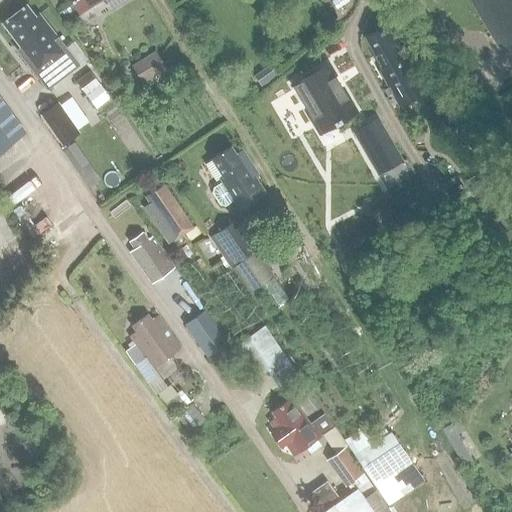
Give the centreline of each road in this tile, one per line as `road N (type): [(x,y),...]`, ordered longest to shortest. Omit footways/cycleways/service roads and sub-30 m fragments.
road 1 (unknown): [(158,0),(408,394)]
road 2 (unknown): [(361,0),(357,47),(406,146),(443,206),(511,277)]
